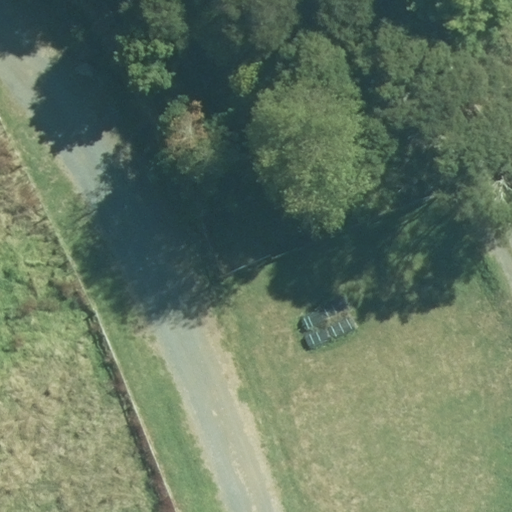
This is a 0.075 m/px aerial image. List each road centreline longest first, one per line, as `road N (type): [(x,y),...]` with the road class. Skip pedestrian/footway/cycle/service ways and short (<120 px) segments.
road 1 (unclassified): [(4,0),(109,124),(271,511)]
road 2 (unclassified): [(511,249),(479,181),(355,0)]
